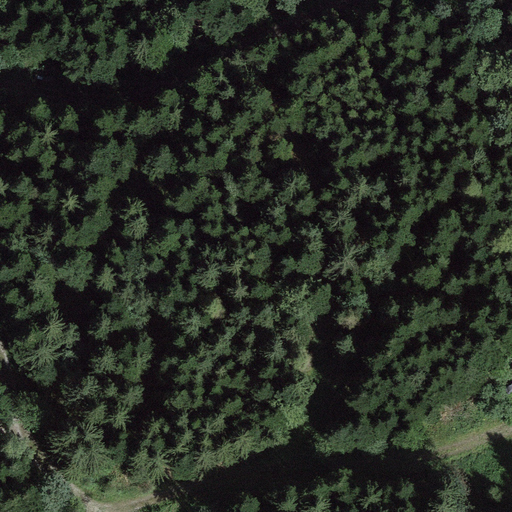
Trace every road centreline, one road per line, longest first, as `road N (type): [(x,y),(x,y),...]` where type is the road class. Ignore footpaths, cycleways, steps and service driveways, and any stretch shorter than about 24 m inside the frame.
road 1 (track): [(0,51),(413,29),(458,0)]
road 2 (track): [(110,511),(67,486),(0,420)]
